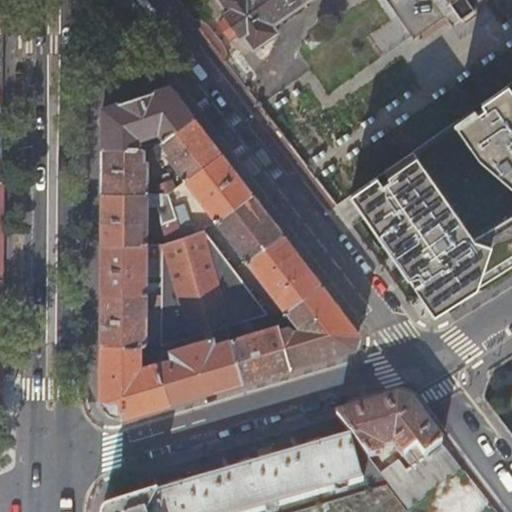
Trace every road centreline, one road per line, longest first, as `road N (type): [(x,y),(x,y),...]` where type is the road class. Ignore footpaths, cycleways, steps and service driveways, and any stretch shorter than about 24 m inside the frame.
road 1 (secondary): [(56,472),(60,0)]
road 2 (residential): [(422,364),(130,0)]
road 3 (residential): [(56,472),(422,364)]
road 4 (residential): [(511,483),(422,364)]
